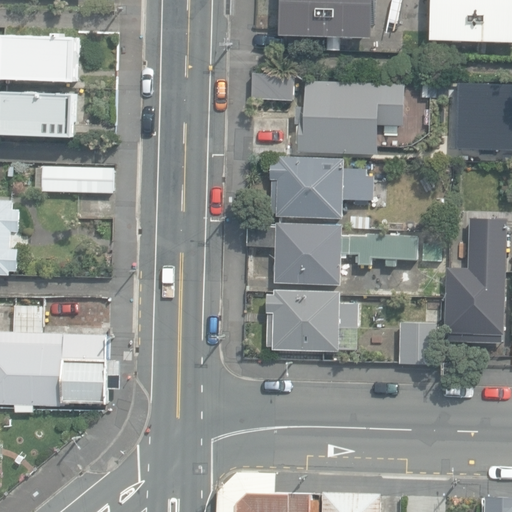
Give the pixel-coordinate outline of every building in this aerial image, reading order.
[(375,37),(376,37),(376,0),(283,0),(283,35),(375,37)] [(511,0),(434,0),(434,39),(511,40),(511,0)] [(6,37),(5,79),(80,82),(82,39),(6,37)] [(254,98),(296,100),(297,75),(255,72),(254,98)] [(422,98),(439,98),(439,81),(417,80),(417,89),(422,90),(422,98)] [(302,152),(382,154),(383,126),(407,126),(408,83),(309,81),(308,106),(299,106),(298,124),(303,124),(302,152)] [(3,134),(76,136),(77,95),(3,93),(3,110),(0,109),(0,131),(3,132),(3,134)] [(281,216),(346,218),(346,200),(377,201),(378,176),(369,176),(369,169),(347,168),(348,158),(281,156),(281,160),(280,160),(274,160),(272,214),(279,214),(280,214),(280,216),(281,216)] [(462,183),(488,185),(489,166),(463,165),(462,183)] [(45,191),(116,192),(117,167),(45,166),(45,191)] [(0,274),(13,275),(13,271),(20,271),(21,248),(15,248),(16,232),(22,232),(23,210),(16,210),(16,201),(0,200),(0,274)] [(350,228),(366,229),(367,216),(351,215),(350,228)] [(278,282),(344,285),(345,252),(362,253),(362,265),(374,265),(375,258),(388,259),(388,266),(399,267),(399,259),(420,260),(421,236),(369,234),(369,237),(344,236),(345,226),(279,223),(278,225),(250,224),(250,246),(279,247),(278,282)] [(449,339),(504,341),(504,335),(506,335),(509,268),(505,268),(505,253),(479,252),(480,237),(462,236),(460,267),(449,266),(446,332),(449,333),(449,339)] [(425,260),(444,260),(444,243),(425,243),(425,260)] [(276,348),(342,350),(342,327),(361,328),(362,302),(342,302),(343,292),(278,290),(278,294),(277,294),(271,294),(269,346),(276,347),(276,348)] [(109,359),(110,333),(46,331),(47,305),(18,304),(17,330),(0,329),(0,402),(17,403),(17,413),(38,414),(38,405),(69,406),(69,403),(110,404),(110,388),(121,389),(122,359),(109,359)] [(425,364),(437,364),(439,322),(425,322),(404,321),(402,363),(425,364)] [(321,511),(322,494),(278,493),(278,473),(240,472),(220,492),(219,511),(321,511)] [(383,511),(384,493),(382,493),(331,491),(326,491),(325,511),(383,511)] [(511,511),(511,496),(488,495),(487,511),(511,511)]
